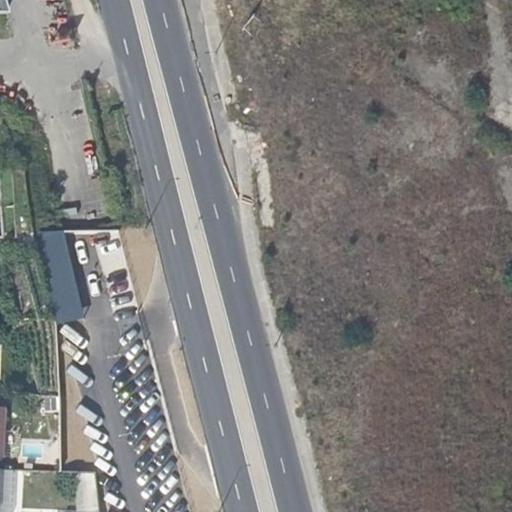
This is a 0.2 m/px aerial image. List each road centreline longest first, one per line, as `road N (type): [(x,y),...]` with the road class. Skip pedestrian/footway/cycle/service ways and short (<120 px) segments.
road 1 (primary): [(296,511),(162,0)]
road 2 (primary): [(114,0),(243,511)]
road 3 (unknown): [(189,0),(218,122),(224,239)]
road 4 (unknown): [(24,0),(51,74),(76,74),(127,49)]
